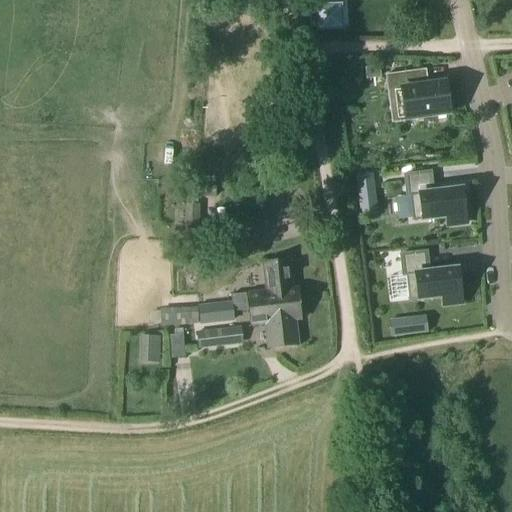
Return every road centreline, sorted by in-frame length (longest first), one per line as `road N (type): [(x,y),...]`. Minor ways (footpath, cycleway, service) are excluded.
road 1 (track): [(351,360),(182,424),(0,427)]
road 2 (track): [(351,360),(302,49)]
road 3 (residential): [(468,46),(492,151),(502,314),(511,330)]
road 4 (track): [(302,49),(511,45)]
